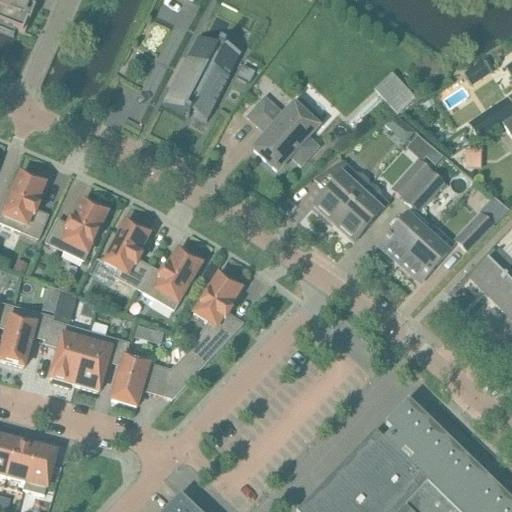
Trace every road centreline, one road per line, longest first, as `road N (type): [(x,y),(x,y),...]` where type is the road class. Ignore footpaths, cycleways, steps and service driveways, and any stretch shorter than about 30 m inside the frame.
road 1 (unclassified): [(328,284),(192,193),(0,101)]
road 2 (unclassified): [(511,426),(328,284)]
road 3 (residential): [(175,454),(328,284)]
road 4 (residential): [(175,454),(0,404)]
